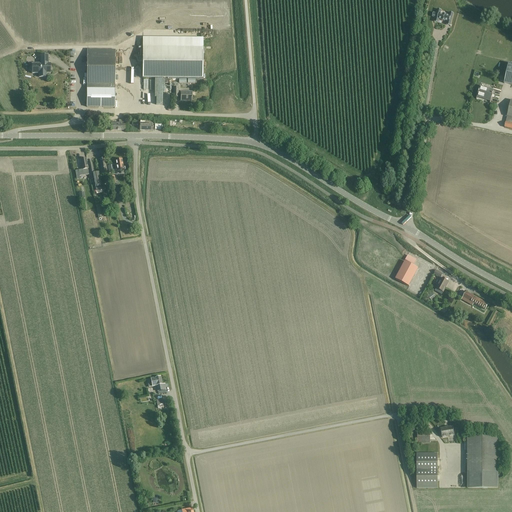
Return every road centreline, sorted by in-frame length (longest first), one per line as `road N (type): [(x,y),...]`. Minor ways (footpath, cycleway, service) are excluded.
road 1 (secondary): [(511,289),(261,145),(135,135)]
road 2 (unclassified): [(197,511),(141,227),(135,142)]
road 3 (track): [(359,203),(377,186),(414,0)]
road 4 (residential): [(0,148),(135,142)]
road 5 (secondary): [(135,135),(12,135)]
